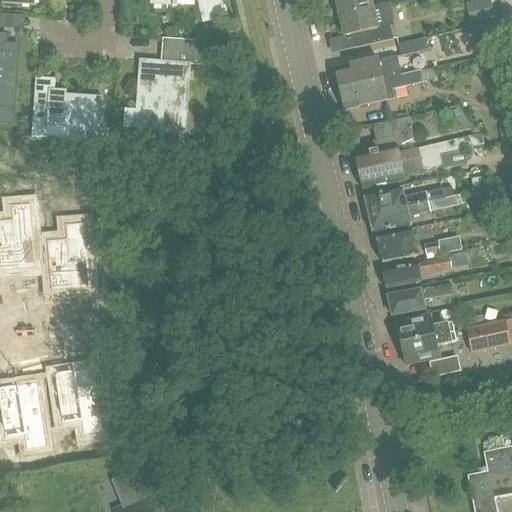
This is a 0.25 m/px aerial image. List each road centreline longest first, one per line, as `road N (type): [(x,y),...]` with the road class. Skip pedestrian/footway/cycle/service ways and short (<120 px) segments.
road 1 (secondary): [(396,511),(283,0)]
road 2 (residential): [(0,357),(61,337),(73,324),(58,312),(0,299)]
